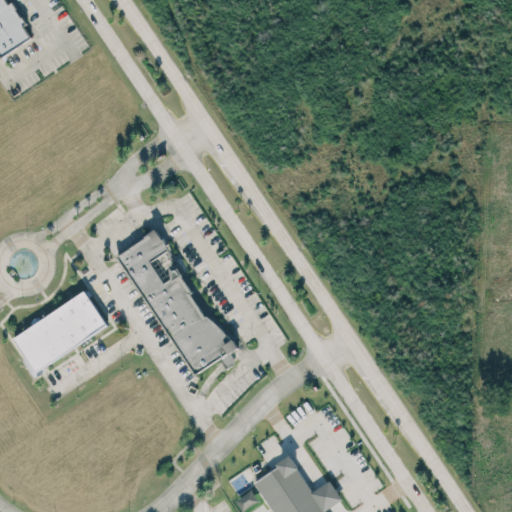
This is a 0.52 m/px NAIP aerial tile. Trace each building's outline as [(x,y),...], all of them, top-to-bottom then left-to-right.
[(0,0),(0,55),(0,56),(31,37),(24,26),(27,24),(13,2),(9,4),(6,0),(0,0)] [(122,251),(193,373),(223,356),(228,365),(234,361),(229,354),(232,352),(185,272),(165,283),(151,259),(169,248),(158,230),(122,251)] [(11,336),(33,372),(109,327),(87,291),(11,336)] [(327,511),(326,509),(343,499),(331,480),(313,491),(292,457),(255,480),(274,511),(327,511)] [(242,511),(259,501),(252,489),(235,499),(242,511)]
